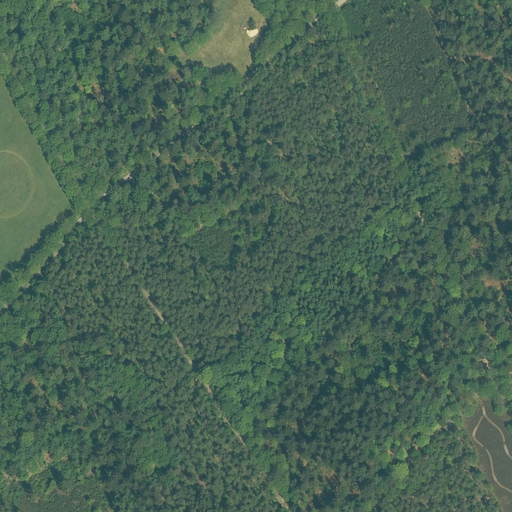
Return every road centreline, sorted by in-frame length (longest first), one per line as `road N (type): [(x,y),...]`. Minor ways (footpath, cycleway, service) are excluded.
road 1 (track): [(3,307),(94,206),(274,58)]
road 2 (track): [(511,410),(407,188)]
road 3 (track): [(108,238),(239,436)]
road 4 (track): [(511,356),(369,511)]
road 5 (track): [(407,188),(328,13)]
